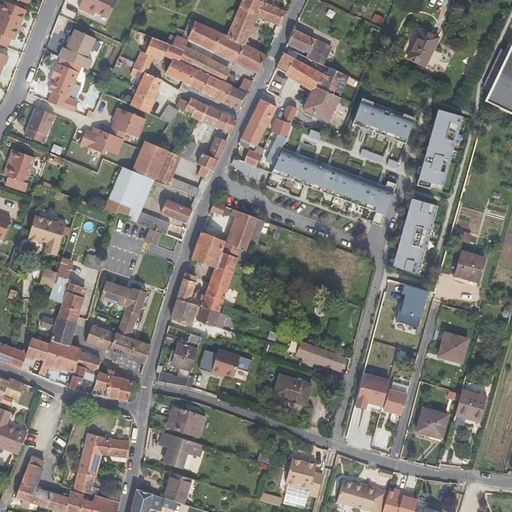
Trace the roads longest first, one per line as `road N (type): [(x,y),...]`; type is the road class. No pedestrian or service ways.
road 1 (residential): [(214,182),(145,386)]
road 2 (residential): [(379,247),(333,445)]
road 3 (residential): [(300,0),(214,182)]
road 4 (residential): [(145,386),(333,445)]
road 5 (residential): [(333,445),(393,464),(511,483)]
road 6 (residential): [(214,182),(270,211),(379,247)]
road 7 (residential): [(0,371),(141,414)]
road 8 (residential): [(52,0),(0,116)]
